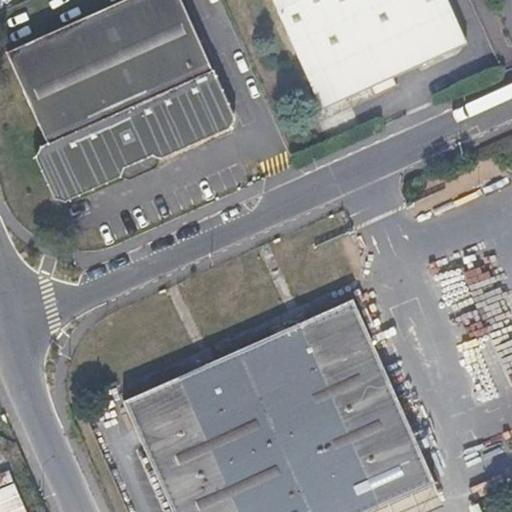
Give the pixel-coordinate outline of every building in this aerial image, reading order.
[(117,177),(118,172),(119,168),(146,157),(156,160),(226,130),(231,118),(181,0),(126,0),(2,53),(41,144),(35,147),(33,158),(49,196),(61,201),(117,177)] [(410,64),(413,71),(463,50),(440,0),(267,0),(317,112),(366,91),(389,82),(386,74),(410,64)] [(386,74),(389,82),(413,71),(410,64),(386,74)] [(393,91),(389,82),(366,91),(370,101),(393,91)] [(115,401),(155,494),(162,511),(370,511),(425,489),(346,303),(115,401)]
